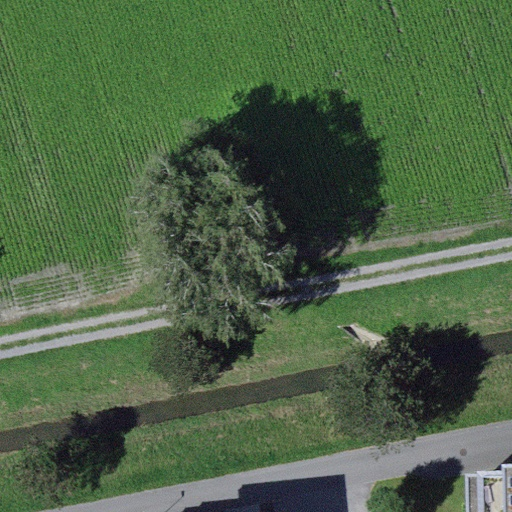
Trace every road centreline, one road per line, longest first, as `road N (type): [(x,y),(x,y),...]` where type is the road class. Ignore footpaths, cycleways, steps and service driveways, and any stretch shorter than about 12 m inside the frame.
road 1 (track): [(511,248),(0,347)]
road 2 (residential): [(511,433),(124,511)]
